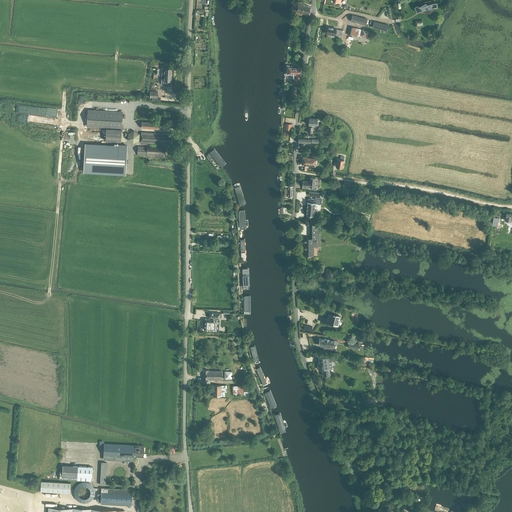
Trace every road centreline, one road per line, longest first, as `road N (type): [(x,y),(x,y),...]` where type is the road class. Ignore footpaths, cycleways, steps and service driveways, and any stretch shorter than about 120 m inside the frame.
road 1 (unclassified): [(365,511),(296,334),(295,142),(314,0)]
road 2 (unclassified): [(189,140),(185,451)]
road 3 (track): [(296,172),(511,207)]
road 4 (track): [(65,97),(49,293)]
road 5 (unknown): [(185,457),(150,459),(132,487),(100,485),(96,448),(67,448),(62,464)]
road 6 (unclassified): [(189,140),(191,0)]
road 7 (track): [(81,122),(82,102),(189,109)]
